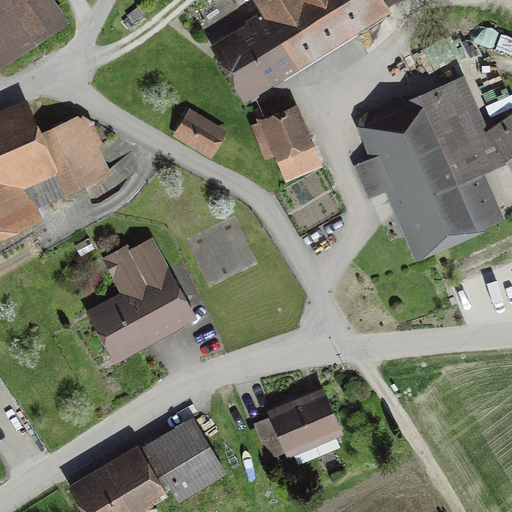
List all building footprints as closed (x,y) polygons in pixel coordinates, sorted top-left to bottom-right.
[(0,0),(0,67),(2,70),(72,21),(57,0),(0,0)] [(381,3),(379,0),(257,0),(265,12),(251,20),(258,31),(223,52),(245,87),(381,3)] [(483,174),(504,163),(482,131),(487,128),(462,76),(353,119),(367,158),(353,165),(367,197),(381,191),(406,251),(419,260),(503,217),(483,174)] [(0,249),(0,250),(0,249),(0,240),(48,218),(34,187),(59,176),(66,192),(111,171),(84,112),(47,129),(32,96),(0,110),(0,249)] [(319,163),(297,111),(292,113),(286,99),(259,110),(287,176),(319,163)] [(487,128),(482,131),(504,163),(511,174),(511,110),(511,111),(487,128)] [(218,133),(187,115),(178,130),(208,149),(218,133)] [(199,316),(154,237),(132,249),(128,243),(103,258),(122,293),(88,312),(117,362),(199,316)] [(342,435),(321,388),(266,412),(268,418),(249,426),(266,464),(283,457),(285,460),(342,435)] [(230,473),(195,416),(144,447),(141,442),(69,487),(85,511),(166,511),(186,500),(230,473)]
